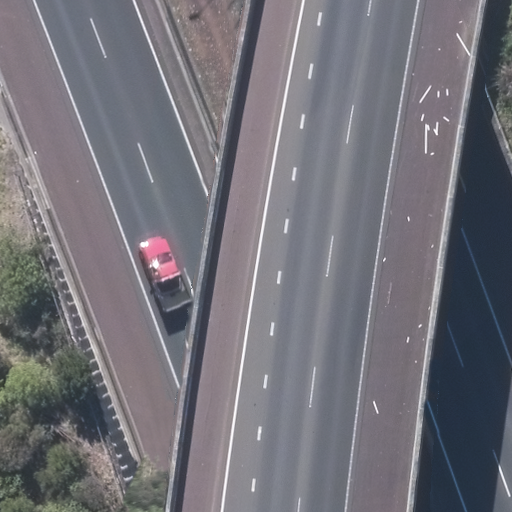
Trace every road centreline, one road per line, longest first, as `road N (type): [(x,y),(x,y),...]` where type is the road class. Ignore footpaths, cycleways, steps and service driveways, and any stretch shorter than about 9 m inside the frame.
road 1 (motorway): [(311,0),(505,511)]
road 2 (motorway): [(275,511),(83,0)]
road 3 (motorway): [(298,511),(371,0)]
